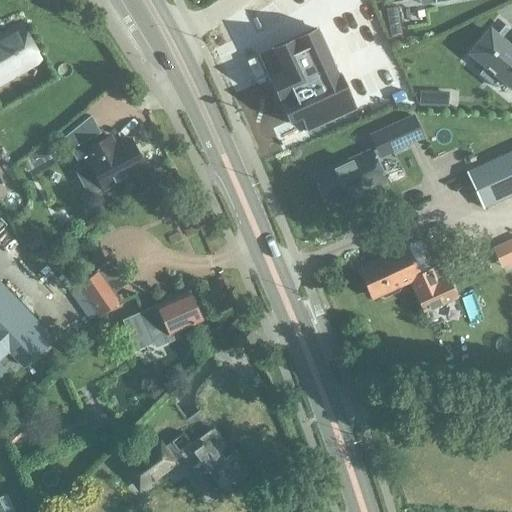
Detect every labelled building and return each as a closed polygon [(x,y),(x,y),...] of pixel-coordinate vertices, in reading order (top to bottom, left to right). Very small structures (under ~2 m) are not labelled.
[(477,21),(454,23),(455,32),(478,30),(477,21)] [(20,24),(0,35),(0,83),(41,60),(20,24)] [(511,32),(508,29),(502,37),(499,40),(491,34),(492,34),(489,32),(488,34),(474,51),(472,53),(474,55),(474,54),(487,65),(484,68),(479,74),(496,88),(501,82),(503,79),(511,86),(511,32)] [(309,132),(354,112),(317,30),(272,51),(282,72),(271,77),(291,123),(302,118),(309,132)] [(420,92),(419,106),(447,106),(447,93),(420,92)] [(71,146),(100,130),(101,130),(92,113),(65,136),(71,146)] [(412,116),(384,129),(394,151),(422,138),(412,116)] [(111,131),(87,143),(83,146),(103,186),(146,164),(131,135),(116,142),(111,131)] [(370,151),(315,176),(329,206),(355,195),(363,191),(364,193),(385,183),(370,151)] [(484,208),(511,195),(511,151),(467,172),(484,208)] [(0,175),(0,196),(8,192),(0,175)] [(88,180),(74,193),(89,208),(103,196),(88,180)] [(511,238),(494,248),(502,268),(511,262),(511,238)] [(433,268),(420,274),(419,274),(406,244),(386,253),(388,257),(360,270),(373,298),(411,280),(416,291),(415,291),(422,307),(424,312),(456,298),(447,277),(439,281),(433,268)] [(98,273),(77,287),(98,316),(119,302),(98,273)] [(9,354),(24,369),(56,338),(0,279),(0,379),(9,370),(1,361),(9,354)] [(189,291),(150,308),(162,335),(201,319),(189,291)] [(124,339),(140,368),(170,352),(154,323),(124,339)] [(12,418),(0,428),(0,433),(10,444),(25,431),(12,418)] [(89,427),(86,419),(76,423),(77,424),(80,431),(89,427)] [(145,511),(175,481),(151,457),(118,491),(140,511),(145,511)] [(13,511),(8,498),(0,502),(0,511),(13,511)]
